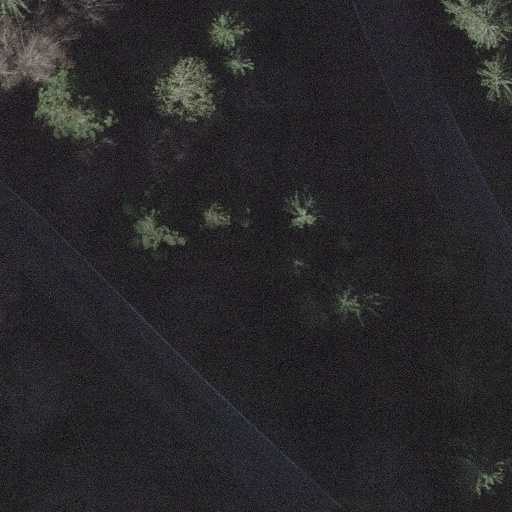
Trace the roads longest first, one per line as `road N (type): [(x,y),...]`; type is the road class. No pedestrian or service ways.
road 1 (tertiary): [(0,210),(318,511)]
road 2 (tertiary): [(511,255),(430,107),(383,0)]
